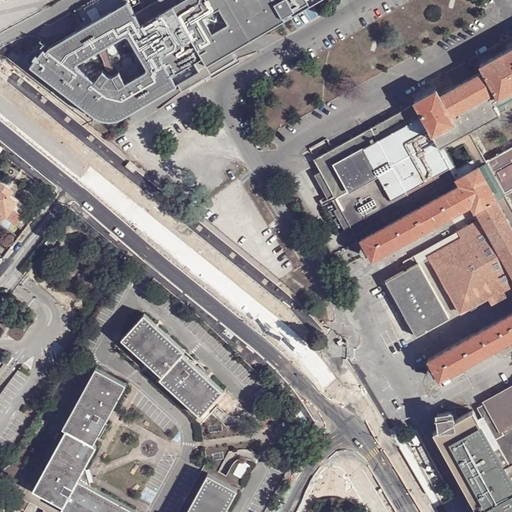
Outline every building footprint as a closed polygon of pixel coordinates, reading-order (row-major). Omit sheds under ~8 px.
[(204,68),(306,0),(155,0),(136,11),(131,3),(129,0),(85,26),(50,46),(33,68),(48,78),(97,118),(107,122),(119,122),(127,118),(176,86),(171,77),(199,60),(204,68)] [(85,26),(129,0),(128,0),(94,0),(76,11),(85,26)] [(155,0),(137,0),(131,3),(136,11),(155,0)] [(50,46),(41,40),(25,60),(33,68),(50,46)] [(511,205),(506,194),(507,193),(489,160),(488,161),(471,128),(465,117),(494,102),(497,108),(511,99),(511,46),(481,64),(485,70),(441,93),(438,88),(416,99),(419,106),(423,117),(429,127),(431,127),(435,133),(454,122),(461,135),(466,143),(468,147),(474,159),(478,165),(460,176),(458,177),(461,184),(456,186),(363,238),(366,244),(363,245),(362,249),(364,253),(369,253),(371,252),(374,259),(473,204),(477,210),(478,210),(482,219),(460,231),(464,238),(431,256),(433,259),(442,275),(451,291),(462,311),(489,297),(492,303),(511,292),(511,313),(429,358),(433,365),(430,366),(429,369),(431,373),(434,374),(437,372),(440,378),(511,338),(511,205)] [(211,78),(204,68),(199,60),(171,77),(183,96),(211,78)] [(471,128),(500,113),(497,108),(494,102),(465,117),(471,128)] [(423,117),(419,106),(417,104),(314,162),(321,174),(334,198),(336,200),(359,241),(363,238),(456,186),(461,184),(458,177),(460,176),(478,165),(474,159),(457,169),(448,154),(466,143),(461,135),(441,146),(439,142),(435,133),(431,127),(429,127),(451,168),(392,201),(364,149),(423,117)] [(423,117),(364,149),(392,201),(451,168),(429,127),(423,117)] [(454,122),(435,133),(439,142),(441,146),(461,135),(454,122)] [(511,147),(489,160),(507,193),(511,190),(511,147)] [(134,168),(138,163),(130,157),(126,161),(134,168)] [(334,198),(321,174),(315,177),(328,198),(329,201),(334,198)] [(0,213),(5,217),(6,218),(7,218),(15,224),(27,209),(9,197),(11,194),(13,192),(0,182),(0,213)] [(27,209),(28,207),(11,194),(9,197),(27,209)] [(359,241),(336,200),(333,202),(338,211),(335,212),(353,245),(359,241)] [(460,231),(416,255),(422,265),(433,259),(431,256),(464,238),(460,231)] [(422,265),(416,255),(405,261),(409,268),(386,280),(417,336),(451,317),(422,265)] [(145,313),(121,338),(162,376),(159,378),(201,416),(211,405),(224,390),(183,353),(186,350),(145,313)] [(17,495),(12,504),(25,511),(30,503),(38,507),(44,510),(43,511),(60,511),(62,509),(66,511),(137,511),(91,486),(88,477),(85,467),(97,446),(94,444),(109,417),(127,384),(96,367),(63,428),(66,430),(34,488),(28,485),(21,498),(17,495)] [(511,511),(511,387),(486,402),(486,403),(477,408),(500,449),(494,452),(477,421),(479,420),(473,411),(456,421),(456,422),(453,424),(452,423),(434,433),(439,443),(441,442),(442,443),(440,444),(456,472),(457,471),(460,476),(458,477),(465,489),(466,488),(469,492),(467,493),(477,511),(473,511),(511,511)] [(305,409),(299,412),(305,425),(312,422),(305,409)] [(224,511),(237,489),(207,473),(186,511),(224,511)] [(446,483),(435,489),(438,494),(449,489),(446,483)]
